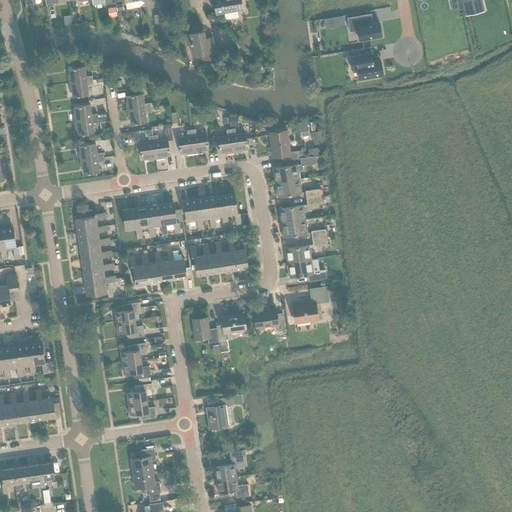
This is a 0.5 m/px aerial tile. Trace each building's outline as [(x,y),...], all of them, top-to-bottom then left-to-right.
[(138,0),(137,0),(114,0),(115,3),(125,1),(126,9),(139,6),(138,0)] [(213,0),(216,14),(217,14),(216,13),(224,12),(225,18),(227,19),(238,17),(237,10),(242,9),(240,0),(213,0)] [(456,0),(450,0),(452,10),(458,9),(456,0)] [(481,0),(461,0),(465,15),(478,12),(476,5),(483,4),(481,0)] [(109,17),(117,16),(115,7),(107,8),(109,17)] [(269,13),(261,13),(261,23),(269,23),(269,13)] [(382,37),(379,22),(373,23),(371,13),(347,18),(350,32),(358,30),(359,41),(382,37)] [(154,16),(155,24),(163,23),(162,15),(154,16)] [(343,16),(334,18),(336,26),(344,24),(343,16)] [(212,37),(213,43),(206,44),(204,31),(185,34),(187,45),(191,44),(193,56),(202,54),(204,60),(216,57),(212,37)] [(382,76),(380,61),(372,62),(371,54),(349,57),(351,70),(357,69),(358,79),(382,76)] [(86,77),(85,67),(69,69),(70,75),(68,75),(69,84),(93,80),(92,76),(86,77)] [(242,76),(245,78),(249,77),(250,73),(249,70),(246,68),(242,69),(241,73),(242,76)] [(73,98),(89,96),(87,85),(93,84),(93,80),(69,84),(70,91),(72,91),(73,98)] [(144,104),(143,93),(127,96),(128,102),(126,102),(127,110),(151,107),(150,103),(144,104)] [(92,115),(90,105),(74,107),(75,113),(73,113),(75,122),(98,118),(98,114),(92,115)] [(128,118),(130,118),(131,125),(147,122),(145,112),(152,111),(151,107),(127,110),(128,118)] [(76,130),(78,129),(79,136),(94,134),(93,123),(99,123),(99,122),(106,122),(106,118),(98,119),(98,118),(75,122),(76,130)] [(308,120),(301,121),(303,128),(310,127),(308,120)] [(202,150),(209,149),(207,134),(196,135),(196,129),(191,130),(194,153),(203,152),(202,150)] [(217,137),(219,153),(226,152),(226,154),(234,153),(231,129),(226,130),(227,136),(217,137)] [(246,133),(236,134),(235,129),(231,129),(234,153),(242,151),(242,150),(248,149),(246,133)] [(177,138),(179,154),(186,153),(186,155),(194,153),(191,130),(187,130),(188,136),(177,138)] [(291,152),(288,132),(268,135),(271,155),(281,154),(282,161),(299,158),(298,151),(291,152)] [(320,132),(312,133),(313,145),(322,143),(320,132)] [(139,144),(141,159),(148,158),(148,160),(156,159),(152,135),(149,136),(149,142),(139,144)] [(164,156),(170,155),(168,139),(158,141),(157,135),(152,135),(156,159),(164,158),(164,156)] [(97,153),(96,143),(80,145),(81,152),(79,152),(80,160),(104,157),(103,152),(97,153)] [(317,147),(307,149),(308,156),(318,154),(317,147)] [(300,158),(301,166),(316,164),(315,156),(305,157),(300,158)] [(81,168),(84,168),(85,175),(94,173),(95,178),(106,176),(105,171),(100,172),(98,162),(104,161),(104,157),(80,160),(81,168)] [(275,182),(299,179),(297,165),(273,168),(275,182)] [(299,179),(275,182),(278,196),(301,193),(299,179)] [(321,196),(320,189),(305,191),(306,198),(321,196)] [(237,213),(234,194),(221,196),(224,216),(227,215),(235,214),(236,224),(241,223),(240,213),(237,213)] [(229,225),(227,215),(224,216),(221,196),(209,198),(212,217),(214,217),(222,216),(223,226),(229,225)] [(306,198),(308,206),(322,204),(321,196),(306,198)] [(216,227),(214,217),(212,217),(209,198),(196,200),(199,219),(201,219),(209,218),(211,228),(216,227)] [(186,221),(197,220),(198,229),(203,229),(201,219),(199,219),(196,200),(183,201),(186,221)] [(173,203),(161,205),(161,209),(164,225),(166,224),(174,223),(175,233),(180,232),(180,228),(183,228),(180,209),(174,210),(173,203)] [(168,234),(166,224),(164,225),(161,209),(161,205),(148,207),(151,227),(154,226),(161,225),(163,235),(168,234)] [(281,222),(305,219),(303,205),(279,208),(281,222)] [(150,237),(155,236),(154,226),(151,227),(148,207),(135,208),(138,228),(141,228),(148,227),(150,237)] [(125,230),(136,229),(137,239),(142,238),(141,228),(138,228),(135,208),(122,210),(125,230)] [(105,212),(94,214),(95,216),(76,219),(77,230),(97,227),(97,226),(96,219),(106,217),(105,212)] [(307,233),(305,219),(281,222),(284,237),(307,233)] [(97,226),(97,227),(77,230),(79,243),(99,240),(99,239),(98,232),(108,230),(107,225),(97,226)] [(15,258),(20,257),(18,246),(16,247),(13,228),(0,229),(3,249),(6,248),(13,247),(15,258)] [(327,236),(326,229),(311,231),(312,238),(327,236)] [(312,238),(314,246),(328,244),(327,236),(312,238)] [(101,253),(101,252),(100,244),(110,242),(109,237),(99,239),(99,240),(79,243),(81,256),(101,253)] [(248,268),(245,249),(234,250),(233,241),(228,241),(229,251),(232,251),(235,270),(248,268)] [(229,251),(222,252),(220,243),(215,243),(217,253),(219,253),(222,272),(235,270),(232,251),(229,251)] [(219,253),(217,253),(209,254),(208,244),(203,245),(204,255),(207,255),(210,274),(222,272),(219,253)] [(287,262),(311,259),(309,245),(285,248),(287,262)] [(190,247),(192,257),(194,257),(197,276),(210,274),(207,255),(204,255),(197,256),(195,246),(190,247)] [(185,258),(174,259),(173,249),(168,250),(169,260),(172,260),(175,280),(188,278),(185,258)] [(103,264),(102,257),(112,255),(111,250),(101,252),(101,253),(81,256),(83,269),(103,266),(103,264)] [(169,260),(161,261),(160,251),(155,252),(156,262),(159,262),(162,282),(175,280),(172,260),(169,260)] [(159,262),(156,262),(149,263),(148,253),(142,254),(143,264),(146,264),(149,284),(162,282),(159,262)] [(130,256),(131,267),(133,266),(136,286),(149,284),(146,264),(143,264),(136,265),(135,255),(130,256)] [(313,273),(311,259),(287,262),(290,277),(313,273)] [(105,277),(104,269),(114,267),(113,263),(103,264),(103,266),(83,269),(85,282),(105,279),(105,277)] [(317,271),(318,278),(333,277),(332,269),(317,271)] [(9,292),(14,291),(18,290),(16,274),(6,275),(8,285),(0,285),(0,306),(11,305),(9,292)] [(105,279),(85,282),(87,296),(107,292),(106,282),(116,280),(115,275),(105,277),(105,279)] [(294,305),(296,325),(317,322),(317,320),(322,320),(319,303),(330,302),(328,294),(310,297),(311,304),(294,306),(294,305)] [(140,313),(139,302),(126,304),(127,308),(123,309),(123,311),(115,312),(116,323),(135,320),(134,314),(140,313)] [(276,317),(275,307),(254,310),(257,328),(277,325),(278,332),(286,331),(284,316),(276,317)] [(216,326),(217,328),(218,340),(226,339),(225,333),(245,330),(242,312),(222,315),(224,325),(216,326)] [(218,341),(218,340),(217,328),(209,329),(207,317),(192,319),(195,339),(207,338),(208,342),(218,341)] [(144,336),(142,325),(136,326),(135,320),(116,323),(118,333),(126,332),(127,334),(130,333),(131,338),(144,336)] [(218,340),(218,341),(220,352),(228,351),(226,339),(218,340)] [(29,345),(32,364),(34,364),(42,363),(43,373),(49,372),(47,362),(45,362),(42,343),(29,345)] [(133,349),(129,349),(129,351),(121,352),(122,363),(141,361),(140,355),(146,354),(145,343),(132,344),(133,349)] [(36,374),(34,364),(32,364),(29,345),(16,347),(19,366),(21,366),(29,365),(30,375),(36,374)] [(23,376),(21,366),(19,366),(16,347),(4,348),(7,368),(9,368),(16,367),(18,377),(23,376)] [(5,378),(10,378),(9,368),(7,368),(4,348),(0,348),(0,368),(4,368),(5,378)] [(136,374),(137,378),(139,378),(148,376),(149,376),(150,376),(148,366),(141,367),(141,361),(122,363),(124,374),(132,373),(133,374),(136,374)] [(139,390),(135,390),(135,392),(127,393),(129,404),(147,401),(146,395),(152,394),(151,383),(138,385),(139,390)] [(41,389),(36,390),(37,400),(39,400),(42,419),(55,418),(52,398),(42,399),(41,389)] [(39,400),(37,400),(29,401),(28,391),(23,392),(24,402),(27,402),(30,421),(42,419),(39,400)] [(27,402),(24,402),(17,403),(15,393),(10,394),(12,404),(14,403),(17,423),(30,421),(27,402)] [(234,404),(241,403),(240,397),(243,396),(242,393),(232,394),(233,397),(218,399),(219,405),(206,407),(209,428),(228,425),(225,405),(234,404)] [(0,405),(2,405),(4,425),(17,423),(14,403),(12,404),(4,405),(3,395),(0,395),(0,405)] [(138,413),(139,415),(143,414),(143,419),(156,417),(154,406),(148,407),(147,401),(129,404),(130,415),(138,413)] [(154,448),(141,450),(142,457),(131,459),(133,474),(153,471),(152,460),(156,459),(154,448)] [(237,456),(231,457),(232,464),(214,467),(216,479),(236,477),(235,468),(245,467),(243,455),(245,455),(244,449),(237,450),(237,456)] [(39,480),(41,488),(45,487),(44,479),(54,478),(52,462),(39,464),(41,480),(39,480)] [(27,482),(28,490),(33,489),(32,481),(39,480),(41,480),(39,464),(27,466),(29,482),(27,482)] [(15,484),(16,492),(20,491),(19,483),(27,482),(29,482),(27,466),(14,468),(16,483),(15,484)] [(4,485),(2,485),(3,494),(8,493),(7,485),(15,484),(16,483),(14,468),(1,470),(4,485)] [(141,488),(146,487),(147,492),(147,495),(148,495),(159,493),(161,493),(159,481),(155,482),(153,471),(133,474),(135,489),(141,488)] [(235,490),(236,497),(248,496),(247,484),(237,485),(236,477),(216,479),(218,493),(235,490)] [(49,489),(42,490),(44,502),(50,501),(49,489)] [(160,500),(159,493),(148,495),(149,501),(160,500)] [(163,511),(163,509),(162,502),(148,504),(149,511),(163,511)]
